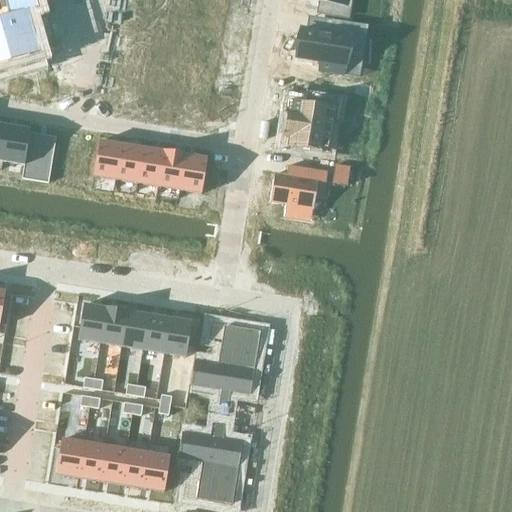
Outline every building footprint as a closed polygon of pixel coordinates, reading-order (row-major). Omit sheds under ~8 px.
[(0,0),(0,66),(41,55),(29,13),(39,10),(35,0),(0,0)] [(134,0),(133,7),(146,9),(147,0),(134,0)] [(154,0),(151,21),(177,25),(180,0),(154,0)] [(180,0),(177,25),(202,29),(206,0),(180,0)] [(303,0),(326,4),(324,15),(343,18),(346,0),(303,0)] [(213,9),(211,20),(223,22),(225,11),(213,9)] [(301,31),(296,59),(320,63),(318,72),(342,75),(358,78),(366,27),(331,21),(328,35),(305,31),(301,31)] [(132,44),(127,74),(153,78),(158,48),(132,44)] [(158,48),(153,78),(179,82),(183,53),(158,48)] [(111,51),(109,62),(122,64),(124,53),(111,51)] [(189,64),(187,74),(199,76),(201,66),(189,64)] [(127,74),(123,103),(148,107),(153,78),(127,74)] [(153,78),(148,107),(174,112),(179,82),(153,78)] [(106,80),(105,90),(117,92),(119,82),(106,80)] [(184,92),(182,103),(195,105),(197,94),(184,92)] [(326,152),(331,121),(341,123),(345,99),(305,92),(303,106),(293,104),(291,114),(287,114),(283,139),(287,140),(286,145),(326,152)] [(7,128),(2,163),(23,166),(28,134),(29,131),(7,128)] [(23,166),(21,180),(47,185),(55,138),(28,134),(23,166)] [(98,143),(92,178),(113,181),(119,146),(98,143)] [(119,146),(113,181),(135,185),(140,149),(119,146)] [(140,149),(135,185),(156,188),(162,153),(140,149)] [(162,153),(156,188),(179,192),(184,157),(184,156),(162,152),(162,153)] [(184,157),(179,192),(200,195),(206,160),(184,157)] [(273,179),(269,203),(285,205),(284,211),(301,213),(302,207),(313,209),(315,192),(323,193),(326,172),(286,166),(284,181),(273,179)] [(334,167),(331,184),(346,187),(349,169),(334,167)] [(82,306),(76,344),(98,348),(104,310),(82,306)] [(104,310),(98,348),(119,351),(125,313),(104,310)] [(125,313),(119,351),(141,355),(147,316),(125,313)] [(147,316),(141,355),(162,358),(168,320),(147,316)] [(168,320),(162,358),(184,362),(190,323),(168,320)] [(212,325),(210,339),(222,341),(218,365),(254,371),(261,333),(212,325)] [(194,362),(190,386),(221,391),(219,405),(228,407),(231,393),(250,396),(254,371),(218,365),(194,362)] [(83,379),(82,389),(91,391),(93,380),(83,379)] [(93,380),(91,391),(100,392),(102,382),(93,380)] [(126,386),(124,396),(134,398),(135,387),(126,386)] [(135,387),(134,398),(143,399),(144,389),(135,387)] [(80,397),(79,407),(88,409),(90,399),(80,397)] [(160,397),(159,406),(169,407),(170,398),(160,397)] [(90,399),(88,409),(97,410),(99,400),(90,399)] [(123,404),(122,414),(131,416),(132,406),(123,404)] [(132,406),(131,416),(140,417),(141,407),(132,406)] [(159,406),(157,415),(167,417),(169,407),(159,406)] [(182,434),(178,458),(202,462),(239,468),(243,443),(223,440),(225,427),(216,425),(214,439),(182,434)] [(60,441),(55,476),(77,480),(82,444),(60,441)] [(82,444),(77,480),(98,483),(104,448),(82,444)] [(104,448),(98,483),(119,486),(125,451),(104,448)] [(125,451),(119,486),(141,490),(146,455),(125,451)] [(146,455),(141,490),(162,493),(168,458),(146,455)] [(187,485),(184,499),(233,507),(239,468),(202,462),(198,487),(187,485)]
